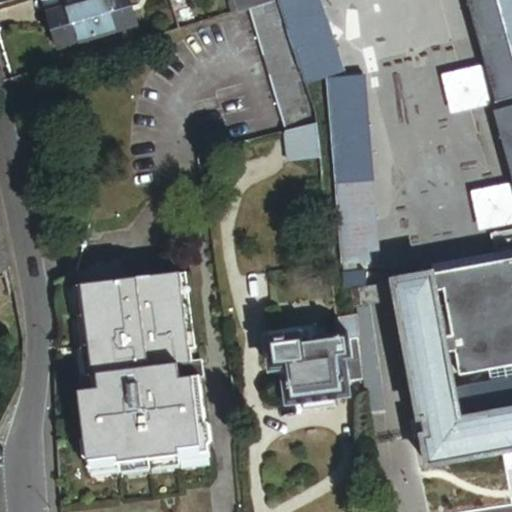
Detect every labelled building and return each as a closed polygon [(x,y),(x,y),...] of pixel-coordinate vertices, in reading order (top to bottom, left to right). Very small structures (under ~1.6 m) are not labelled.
[(123,33),(112,0),(101,0),(62,12),(67,29),(73,28),(78,46),(123,33)] [(137,29),(128,0),(112,0),(123,33),(137,29)] [(278,3),(278,2),(277,0),(233,0),(238,15),(249,12),(278,3)] [(279,3),(304,82),(335,73),(311,0),(289,0),(280,3),(279,3)] [(511,0),(465,0),(496,107),(511,102),(511,110),(495,115),(511,174),(511,260),(435,276),(395,284),(398,302),(419,421),(411,423),(414,442),(423,441),(428,470),(511,454),(511,0)] [(278,3),(249,12),(285,135),(316,128),(315,116),(304,82),(279,3),(280,3),(279,1),(278,2),(278,3)] [(67,29),(62,12),(55,14),(60,31),(67,29)] [(58,52),(78,46),(73,28),(67,29),(60,31),(53,33),(58,52)] [(379,263),(362,77),(327,80),(343,266),(357,265),(379,263)] [(288,167),(320,163),(316,128),(285,135),(288,167)] [(11,283),(0,226),(0,284),(4,284),(11,283)] [(104,392),(83,395),(92,471),(93,471),(123,467),(181,460),(211,456),(212,456),(202,380),(182,382),(180,370),(194,368),(192,353),(182,278),(182,277),(129,283),(128,269),(124,270),(123,264),(89,268),(89,273),(85,273),(99,380),(102,380),(104,392)] [(362,308),(369,307),(366,289),(367,275),(357,273),(357,265),(343,266),(348,320),(359,319),(358,309),(362,308)] [(188,277),(182,278),(192,353),(198,352),(188,277)] [(13,290),(11,283),(4,284),(5,291),(13,290)] [(398,302),(395,284),(366,289),(369,307),(373,306),(398,302)] [(362,308),(358,309),(359,319),(361,336),(366,383),(369,414),(384,412),(373,306),(369,307),(362,308)] [(350,337),(361,336),(359,319),(348,320),(337,321),(338,331),(347,330),(347,337),(350,337)] [(319,328),(272,333),(270,333),(271,343),(278,342),(279,340),(288,339),(290,341),(298,340),(299,338),(300,336),(302,335),(319,332),(319,328)] [(350,337),(347,337),(327,340),(327,336),(326,334),(325,333),(323,332),(321,332),(319,332),(302,335),(300,336),(299,338),(298,340),(290,341),(288,339),(279,340),(278,342),(271,343),(272,346),(266,355),(267,362),(274,368),(275,372),(287,370),(291,404),(305,402),(334,400),(348,397),(347,387),(344,364),(353,363),(350,337)] [(349,385),(366,383),(361,336),(350,337),(353,363),(344,364),(347,387),(349,385)] [(194,368),(180,370),(182,382),(202,380),(201,367),(194,368)] [(334,400),(305,402),(306,413),(335,409),(334,400)] [(211,456),(181,460),(181,465),(212,461),(211,456)] [(123,467),(93,471),(93,476),(124,472),(123,467)]
